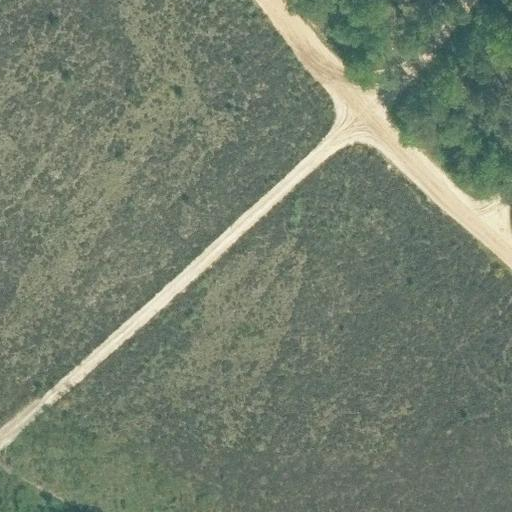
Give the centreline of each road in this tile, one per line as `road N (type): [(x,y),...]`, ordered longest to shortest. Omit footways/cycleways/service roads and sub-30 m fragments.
road 1 (track): [(0,440),(306,164),(469,0)]
road 2 (track): [(511,255),(362,110),(274,0)]
